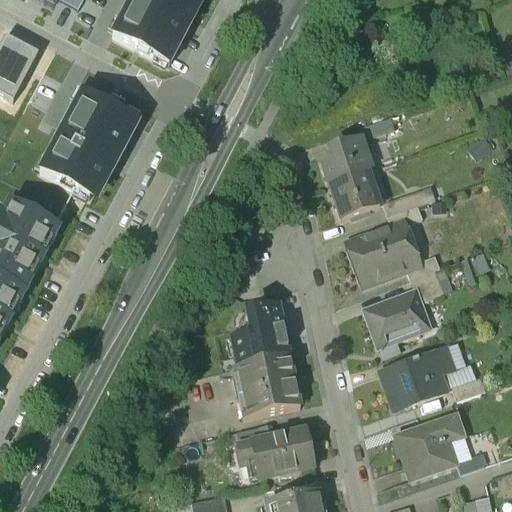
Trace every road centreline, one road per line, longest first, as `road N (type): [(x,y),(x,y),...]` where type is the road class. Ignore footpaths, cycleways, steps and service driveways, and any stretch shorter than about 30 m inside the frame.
road 1 (secondary): [(22,511),(289,0)]
road 2 (residential): [(0,447),(176,106)]
road 3 (residential): [(362,511),(307,261)]
road 4 (residential): [(176,106),(0,14)]
road 5 (unknown): [(380,511),(511,468)]
road 6 (residential): [(176,106),(234,0)]
